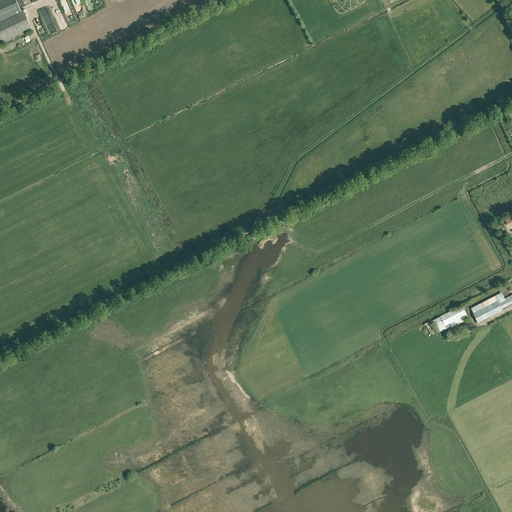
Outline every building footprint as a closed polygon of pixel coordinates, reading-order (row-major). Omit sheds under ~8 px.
[(0,0),(0,43),(32,29),(22,8),(20,8),(15,0),(0,0)] [(15,0),(20,8),(22,8),(31,3),(29,0),(15,0)] [(102,4),(100,0),(84,0),(87,9),(102,4)] [(511,295),(474,315),(477,320),(479,319),(480,321),(511,305),(511,295)] [(432,321),(438,332),(446,328),(468,317),(462,306),(440,317),(432,321)]
